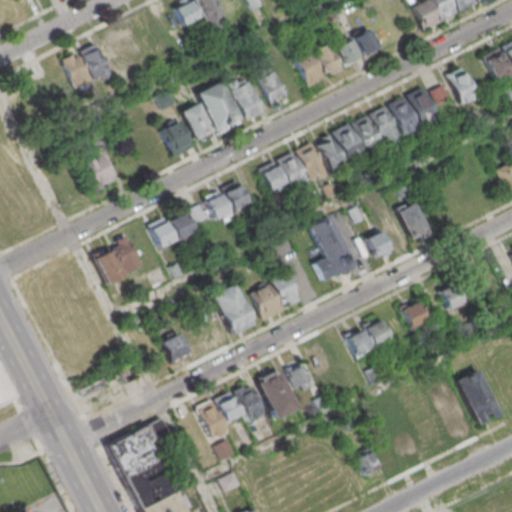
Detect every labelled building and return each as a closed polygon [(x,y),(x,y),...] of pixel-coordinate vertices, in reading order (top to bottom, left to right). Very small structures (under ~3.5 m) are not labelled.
[(172,0),(166,3),(177,26),(197,17),(203,30),(221,21),(210,0),(172,0)] [(258,4),(256,0),(244,0),(248,9),(258,4)] [(413,24),(448,20),(446,0),(424,0),(425,1),(411,3),(413,24)] [(450,0),(471,0),(473,3),(457,11),(450,0)] [(374,47),(365,28),(347,37),(347,36),(329,45),(339,64),(374,47)] [(490,80),(508,72),(509,74),(511,72),(511,39),(478,54),(490,80)] [(75,51),(92,43),(107,71),(90,80),(75,51)] [(290,57),(306,48),(321,77),(304,85),(290,57)] [(57,60),(73,51),(88,80),(71,88),(57,60)] [(472,96),(458,66),(441,75),(456,104),(472,96)] [(253,79),(270,70),(285,100),(268,109),(253,79)] [(192,93),(216,80),(235,117),(211,130),(192,93)] [(228,91),(245,82),(261,112),(244,121),(228,91)] [(511,102),(511,84),(511,83),(496,91),(503,106),(511,102)] [(445,97),(439,84),(428,90),(434,103),(445,97)] [(403,96),(419,87),(434,117),(418,125),(403,96)] [(384,105),(401,96),(416,125),(399,134),(384,105)] [(176,111),(193,102),(211,135),(199,141),(197,137),(191,140),(176,111)] [(365,114),(382,106),(397,135),(381,144),(365,114)] [(348,123),(364,115),(379,144),(363,153),(348,123)] [(157,130),(176,120),(190,147),(171,157),(157,130)] [(329,133),(345,124),(360,154),(344,162),(329,133)] [(310,142),(326,134),(342,163),(325,171),(310,142)] [(292,150),(308,142),(323,171),(307,180),(292,150)] [(88,190),(112,180),(100,152),(77,162),(88,190)] [(282,186),(270,161),(254,168),(266,193),(282,186)] [(511,190),(511,174),(507,162),(491,169),(502,195),(511,190)] [(229,210),(244,202),(233,179),(217,187),(229,210)] [(225,214),(216,190),(199,196),(208,220),(225,214)] [(369,260),(405,245),(403,241),(424,232),(411,202),(391,211),(395,221),(359,236),(369,260)] [(187,208),(192,222),(201,219),(197,205),(187,208)] [(189,232),(179,210),(144,226),(155,248),(189,232)] [(319,258),(309,263),(317,281),(349,266),(326,215),(304,225),(319,258)] [(138,266),(124,237),(88,254),(102,284),(138,266)] [(480,295),(498,288),(488,263),(470,271),(480,295)] [(279,308),(296,300),(280,269),(264,277),(279,308)] [(433,290),(442,311),(459,303),(449,282),(433,290)] [(225,334),(248,324),(230,283),(207,293),(225,334)] [(244,292),(259,320),(277,311),(263,283),(244,292)] [(404,330),(422,324),(414,299),(395,305),(404,330)] [(209,341),(220,335),(207,311),(196,317),(209,341)] [(386,340),(376,318),(340,334),(350,356),(386,340)] [(155,340),(166,366),(185,358),(182,350),(196,345),(188,326),(155,340)] [(303,349),(311,374),(329,368),(322,344),(303,349)] [(280,368),(292,393),(308,384),(295,360),(280,368)] [(122,383),(134,377),(128,363),(116,369),(122,383)] [(292,408),(275,368),(252,378),(269,418),(292,408)] [(495,416),(475,368),(447,380),(444,375),(424,384),(446,436),(495,416)] [(0,378),(8,394),(0,398),(0,378)] [(260,414),(246,382),(230,389),(244,422),(260,414)] [(191,407),(206,439),(224,431),(220,423),(237,415),(226,391),(191,407)] [(325,407),(321,398),(312,401),(316,411),(325,407)] [(119,478),(102,446),(141,425),(149,441),(145,443),(154,460),(119,478)] [(416,447),(408,428),(391,435),(399,454),(416,447)] [(395,457),(385,436),(370,443),(380,464),(395,457)] [(350,456),(359,474),(376,466),(367,448),(350,456)] [(136,511),(119,478),(154,460),(171,492),(155,500),(151,493),(144,496),(149,504),(136,511)] [(221,492),(236,484),(230,472),(215,479),(221,492)] [(136,511),(181,511),(171,492),(155,500),(149,504),(136,511)] [(70,511),(63,493),(18,511),(70,511)]
